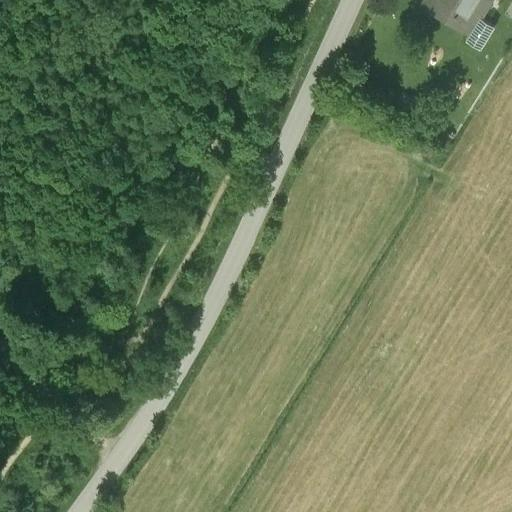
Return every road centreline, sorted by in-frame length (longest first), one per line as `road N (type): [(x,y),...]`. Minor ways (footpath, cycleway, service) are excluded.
road 1 (unclassified): [(78,511),(177,366),(225,277),(349,0)]
road 2 (unknown): [(289,0),(125,334),(79,355),(9,356)]
road 3 (track): [(120,452),(0,347)]
